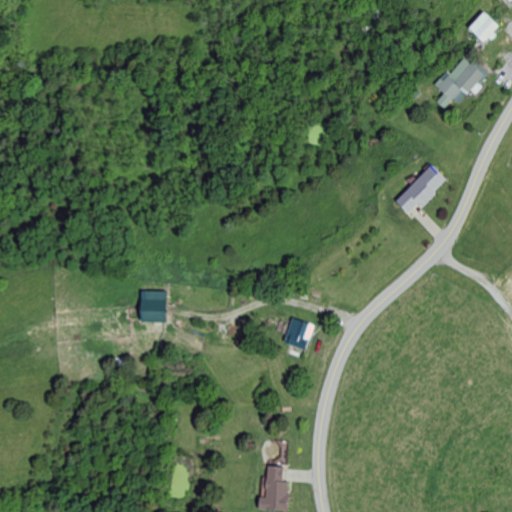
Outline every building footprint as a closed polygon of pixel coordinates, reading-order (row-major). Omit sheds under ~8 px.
[(458,102),(471,89),(476,94),(484,87),(477,80),(483,75),(464,57),(436,84),(444,93),(436,100),(444,107),(454,97),(458,102)] [(421,205),(447,180),(431,163),(393,199),(406,212),(417,201),(421,205)] [(164,320),(163,289),(137,289),(137,320),(164,320)] [(284,342),(308,348),(315,323),(291,317),(284,342)] [(288,510),(289,481),(281,480),(282,465),(264,465),(263,496),(255,496),(255,508),(288,510)]
